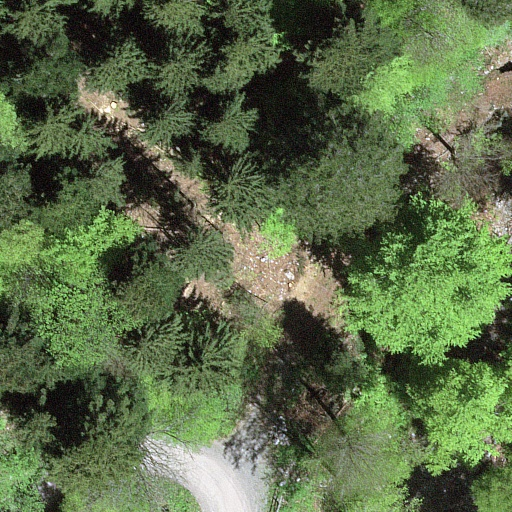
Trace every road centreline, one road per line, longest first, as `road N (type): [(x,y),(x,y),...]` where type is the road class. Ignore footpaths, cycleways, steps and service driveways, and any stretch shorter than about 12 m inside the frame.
road 1 (track): [(215,479),(438,125),(492,73),(511,75)]
road 2 (track): [(225,511),(215,479),(191,461),(157,452),(91,463),(21,511)]
